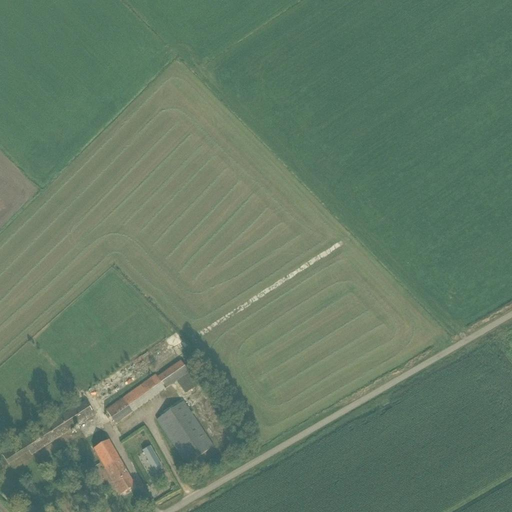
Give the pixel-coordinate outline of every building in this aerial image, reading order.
[(165,390),(189,374),(180,361),(157,377),(165,390)] [(133,413),(123,398),(105,410),(107,414),(103,416),(107,422),(111,420),(116,425),(133,413)] [(31,456),(94,416),(85,401),(22,442),(29,453),(31,456)] [(186,465),(213,447),(183,403),(156,420),(186,465)] [(109,441),(94,449),(115,488),(120,496),(135,488),(130,480),(109,441)]
